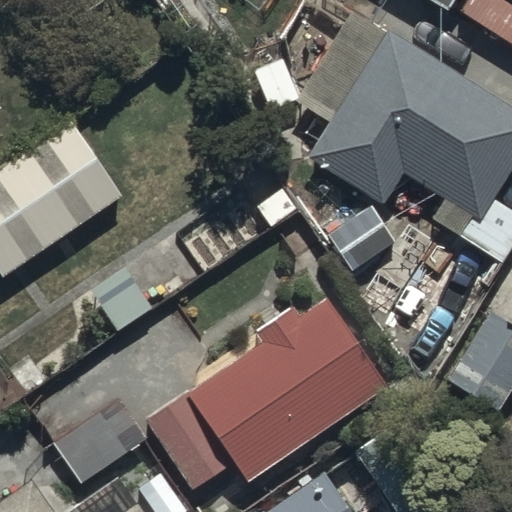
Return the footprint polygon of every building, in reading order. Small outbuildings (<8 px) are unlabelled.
[(511,238),(511,201),(494,190),(511,161),(511,98),(357,0),(353,0),(294,92),(327,113),(304,149),(380,197),(401,164),(442,190),(429,212),(455,228),(441,249),(487,278),(511,238)] [(73,113),(0,160),(0,260),(5,268),(125,188),(73,113)] [(396,232),(370,199),(324,235),(350,268),(396,232)] [(124,259),(88,287),(117,324),(153,296),(124,259)] [(262,330),(141,414),(191,485),(233,455),(246,473),(386,376),(325,290),(298,309),(291,299),(257,323),(262,330)] [(511,387),(511,315),(489,302),(446,372),(502,405),(511,387)] [(118,393),(53,438),(79,476),(144,430),(118,393)] [(352,511),(320,466),(254,511),(352,511)] [(0,511),(148,511),(135,494),(110,511),(62,511),(33,470),(0,494),(0,511)]
